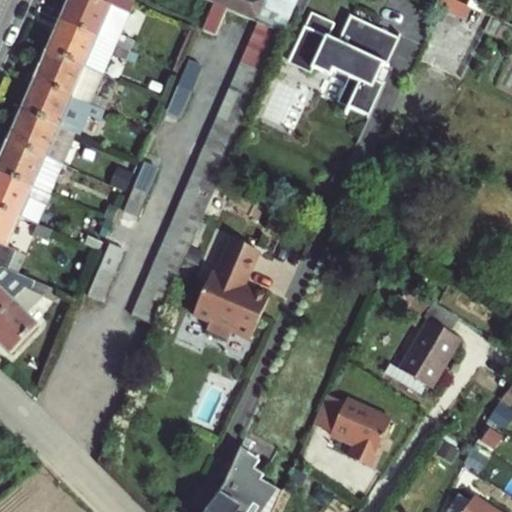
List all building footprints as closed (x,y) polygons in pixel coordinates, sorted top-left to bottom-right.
[(134,0),(71,0),(62,21),(132,51),(136,41),(120,34),(134,0)] [(198,0),(215,7),(230,14),(260,27),(283,37),(298,0),(198,0)] [(427,0),(426,6),(441,13),(467,26),(472,11),(446,0),(427,0)] [(205,29),(204,31),(219,38),(230,14),(215,7),(205,29)] [(398,42),(350,18),(337,44),(304,28),(293,49),(314,60),(311,67),(328,76),(330,72),(350,82),(338,105),(366,119),(381,90),(373,86),(381,68),(384,70),(398,42)] [(132,51),(62,21),(49,52),(104,75),(112,56),(127,62),(132,51)] [(260,27),(255,38),(278,48),(283,37),(260,27)] [(255,38),(250,50),(273,61),(278,48),(255,38)] [(250,50),(244,62),(268,73),(273,61),(250,50)] [(49,52),(35,83),(106,113),(110,103),(95,97),(104,75),(49,52)] [(206,67),(191,61),(186,73),(181,86),(195,92),(206,67)] [(244,62),(239,74),(262,84),(265,78),(268,73),(244,62)] [(262,84),(239,74),(234,86),(257,96),(262,84)] [(106,113),(35,83),(22,114),(75,136),(79,137),(87,118),(101,124),(106,113)] [(185,116),(195,92),(181,86),(175,99),(173,104),(170,109),(185,116)] [(234,86),(228,98),(252,109),(257,96),(234,86)] [(228,98),(223,111),(246,121),(252,109),(228,98)] [(223,111),(218,122),(241,133),(246,121),(223,111)] [(22,114),(8,145),(66,169),(79,137),(75,136),(22,114)] [(241,133),(218,122),(212,133),(236,144),(241,133)] [(212,133),(207,146),(231,157),(236,144),(212,133)] [(66,169),(8,145),(0,163),(0,178),(53,200),(66,169)] [(207,146),(202,158),(226,168),(231,157),(207,146)] [(226,168),(202,158),(196,170),(220,181),(226,168)] [(162,170),(146,163),(145,166),(138,179),(135,188),(151,195),(162,170)] [(193,177),(191,182),(215,193),(220,181),(196,170),(193,177)] [(53,200),(0,178),(0,211),(21,220),(40,229),(53,200)] [(191,182),(185,195),(209,206),(215,193),(191,182)] [(140,219),(151,195),(135,188),(132,195),(124,213),(140,219)] [(209,206),(185,195),(180,207),(204,218),(209,206)] [(204,218),(180,207),(175,219),(199,230),(204,218)] [(9,250),(21,220),(0,211),(0,266),(10,271),(18,253),(9,250)] [(175,219),(169,231),(194,242),(199,230),(175,219)] [(55,235),(40,229),(36,238),(51,244),(55,235)] [(169,231),(164,244),(188,255),(194,242),(169,231)] [(260,254),(233,242),(217,277),(213,275),(195,317),(212,324),(209,331),(231,341),(234,334),(252,342),(271,300),(245,289),(260,254)] [(188,255),(164,244),(159,256),(183,267),(188,255)] [(125,252),(110,245),(105,256),(99,269),(114,276),(125,252)] [(183,267),(159,256),(153,268),(178,279),(183,267)] [(10,271),(0,266),(0,313),(25,289),(28,291),(34,281),(10,271)] [(153,268),(149,279),(173,290),(178,279),(153,268)] [(114,276),(99,269),(88,296),(102,302),(114,276)] [(451,337),(460,323),(441,311),(442,310),(416,295),(415,297),(402,290),(404,287),(384,276),(377,290),(396,301),(394,304),(407,312),(409,310),(426,320),(425,322),(428,324),(414,347),(399,372),(388,366),(383,375),(421,398),(426,389),(433,393),(463,344),(451,337)] [(149,279),(143,292),(167,303),(173,290),(149,279)] [(61,293),(34,281),(28,291),(46,298),(56,303),(61,293)] [(25,289),(0,313),(0,344),(10,354),(38,325),(28,316),(15,303),(28,291),(25,289)] [(15,303),(28,316),(46,298),(28,291),(15,303)] [(143,292),(137,305),(162,316),(167,303),(143,292)] [(162,316),(137,305),(133,316),(157,328),(162,316)] [(346,447),(347,444),(354,447),(347,460),(367,470),(389,424),(345,403),(343,408),(324,399),(311,426),(330,436),(329,438),(346,447)] [(265,470),(241,447),(225,482),(205,511),(269,511),(278,494),(259,483),(265,470)] [(471,505),(460,498),(450,511),(492,511),(474,500),(471,505)]
